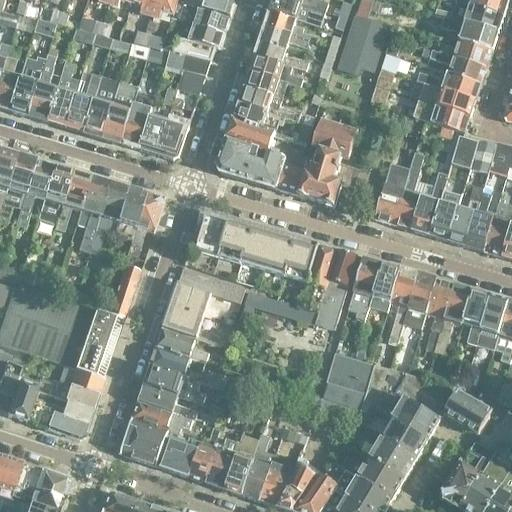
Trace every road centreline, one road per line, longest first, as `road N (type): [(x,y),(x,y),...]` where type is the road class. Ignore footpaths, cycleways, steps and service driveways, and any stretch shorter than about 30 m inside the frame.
road 1 (residential): [(511,283),(190,188)]
road 2 (residential): [(91,464),(190,188)]
road 3 (residential): [(190,188),(0,131)]
road 4 (residential): [(190,188),(250,0)]
road 5 (residential): [(211,511),(91,464)]
